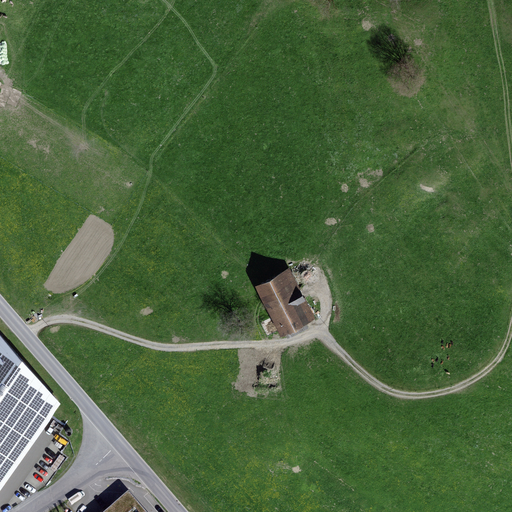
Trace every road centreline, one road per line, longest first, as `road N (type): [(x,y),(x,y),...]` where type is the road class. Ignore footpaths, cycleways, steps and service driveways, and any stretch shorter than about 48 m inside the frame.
road 1 (track): [(25,336),(71,318),(185,349),(276,350),(323,336),(363,376),(416,399),(482,378),(511,332)]
road 2 (tertiary): [(179,511),(0,305)]
